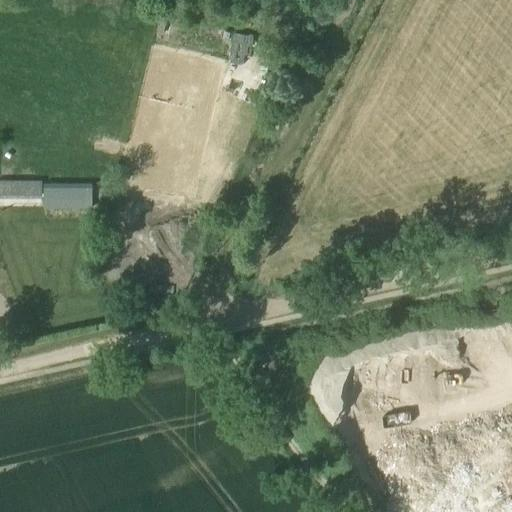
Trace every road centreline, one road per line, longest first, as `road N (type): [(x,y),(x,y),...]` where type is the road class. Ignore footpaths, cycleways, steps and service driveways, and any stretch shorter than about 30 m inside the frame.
road 1 (track): [(511,253),(0,370)]
road 2 (track): [(344,511),(207,322)]
